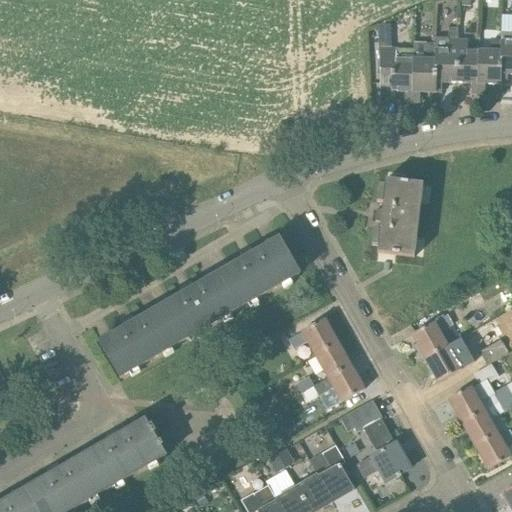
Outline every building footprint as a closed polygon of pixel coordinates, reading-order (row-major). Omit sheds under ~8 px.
[(472,9),(472,0),(462,0),(462,8),(472,9)] [(457,40),(457,30),(446,30),(446,39),(436,39),(436,46),(434,94),(442,94),(442,83),(456,84),(457,40)] [(511,75),(511,30),(501,30),(501,41),(500,51),(499,85),(507,85),(508,75),(511,75)] [(477,95),(478,50),(468,50),(468,40),(457,40),(456,84),(471,84),(471,94),(477,95)] [(434,94),(436,46),(415,45),(415,49),(413,103),(420,104),(420,93),(434,94)] [(413,103),(415,49),(396,49),(379,48),(380,77),(391,77),(391,92),(406,93),(406,103),(413,103)] [(499,85),(500,51),(478,50),(477,95),(485,95),(485,85),(499,85)] [(414,258),(423,185),(386,181),(382,214),(377,254),(414,258)] [(299,276),(278,240),(252,255),(249,249),(240,255),(243,260),(193,289),(190,284),(185,286),(209,328),(299,276)] [(209,328),(185,286),(180,289),(183,295),(134,323),(131,318),(121,323),(124,329),(99,343),(120,380),(209,328)] [(449,347),(441,333),(453,326),(447,316),(411,336),(425,360),(470,335),(449,347)] [(314,357),(338,344),(324,320),(288,341),(293,351),(307,344),(314,357)] [(438,384),(482,358),(479,353),(480,353),(470,335),(425,360),(438,384)] [(511,353),(504,339),(480,353),(479,353),(488,366),(511,353)] [(338,344),(314,357),(327,380),(350,367),(338,344)] [(364,391),(350,367),(327,380),(314,388),(300,395),(305,404),(318,398),(325,412),(340,404),(364,391)] [(309,378),(295,386),(300,395),(314,388),(309,378)] [(461,425),(511,395),(507,386),(480,402),(472,387),(448,401),(461,425)] [(474,448),(506,429),(499,416),(511,408),(511,396),(511,395),(461,425),(474,448)] [(354,429),(379,416),(371,402),(346,415),(354,429)] [(0,511),(69,511),(164,457),(159,448),(162,447),(154,433),(155,433),(151,425),(147,427),(144,421),(60,470),(57,465),(47,470),(50,476),(0,505),(0,504),(0,511)] [(400,476),(410,470),(383,424),(365,434),(377,454),(357,466),(364,479),(379,471),(386,484),(396,478),(397,480),(401,478),(400,476)] [(511,439),(506,429),(474,448),(488,471),(511,457),(511,439)] [(309,462),(316,475),(333,503),(354,490),(340,466),(345,464),(335,447),(309,462)] [(285,470),(295,464),(286,450),(277,455),(285,470)] [(276,475),(285,470),(277,455),(267,461),(276,475)] [(310,511),(316,511),(333,503),(316,475),(296,487),(310,511)] [(275,499),(268,486),(240,502),(245,511),(283,511),(276,499),(275,499)] [(283,511),(310,511),(296,487),(276,499),(283,511)] [(511,488),(502,494),(511,511),(511,488)]
